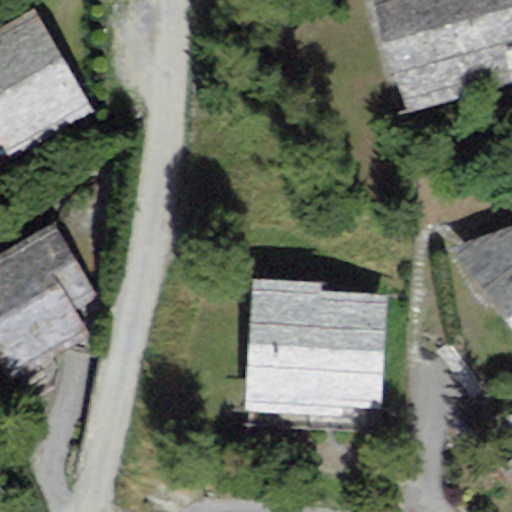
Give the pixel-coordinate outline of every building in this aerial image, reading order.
[(511,89),(511,0),(363,0),(402,123),(511,89)] [(82,118),(16,12),(0,22),(0,163),(2,167),(82,118)] [(101,305),(53,227),(0,257),(0,377),(6,387),(86,340),(75,321),(101,305)] [(511,231),(446,256),(511,341),(511,231)] [(317,287),(242,285),(235,429),(377,434),(379,297),(317,297),(317,287)] [(511,463),(493,476),(511,500),(511,463)]
